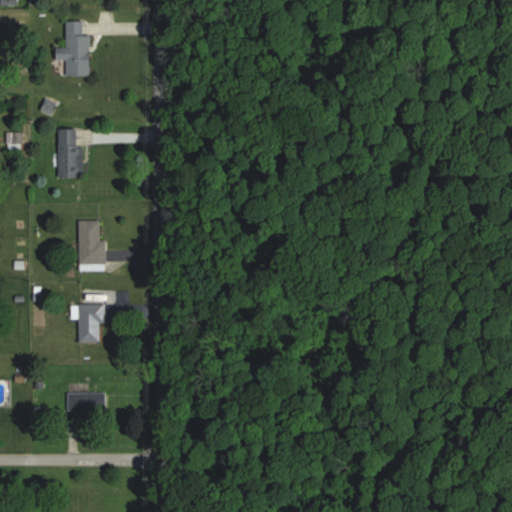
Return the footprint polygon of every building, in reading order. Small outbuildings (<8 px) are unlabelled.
[(86,22),(69,22),(70,48),(60,48),(60,61),(70,61),(70,77),(95,77),(95,36),(87,36),(86,22)] [(61,178),(86,178),(87,147),(80,146),(80,130),(62,130),(61,178)] [(26,133),(10,132),(10,149),(25,149),(26,133)] [(104,221),(82,221),(82,272),(110,271),(110,241),(104,241),(104,221)] [(82,343),(103,343),(103,324),(106,324),(105,304),(73,305),(73,320),(81,320),(82,343)] [(70,413),(107,412),(107,393),(70,393),(70,413)]
